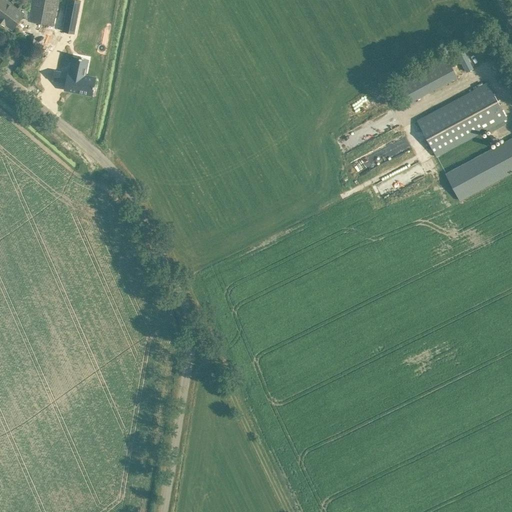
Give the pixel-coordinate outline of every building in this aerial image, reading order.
[(4,0),(0,0),(0,18),(2,20),(3,19),(14,27),(23,15),(28,19),(28,20),(30,20),(31,13),(21,5),(17,9),(4,0)] [(33,0),(31,13),(30,20),(54,25),(58,0),(33,0)] [(72,0),(68,0),(63,31),(77,33),(83,2),(72,0)] [(446,55),(437,60),(397,82),(408,103),(457,76),(446,55)] [(67,71),(65,81),(69,82),(68,86),(76,87),(76,89),(92,92),(95,78),(84,76),(86,64),(77,63),(77,67),(71,66),(70,71),(67,71)] [(479,87),(418,120),(436,155),(488,127),(490,131),(505,123),(503,120),(507,117),(488,82),(479,87)] [(511,137),(445,173),(459,200),(511,171),(511,137)]
